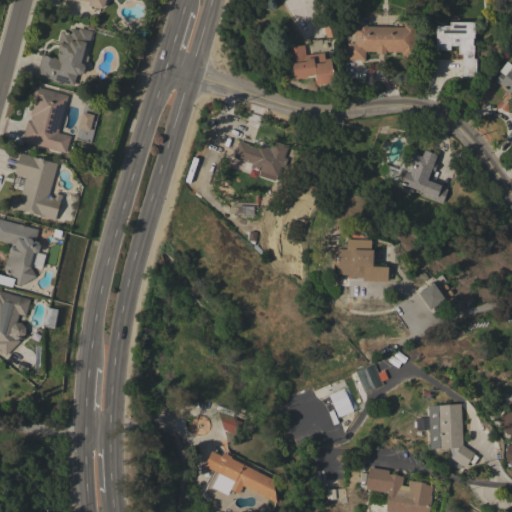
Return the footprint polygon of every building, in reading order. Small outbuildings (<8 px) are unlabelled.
[(88,6),(89,2),(80,0),(104,0),(104,7),(100,9),(88,6)] [(325,37),(321,20),(332,17),(336,34),(335,37),(328,38),(325,37)] [(473,22),(473,38),(471,38),(471,45),(473,45),(473,54),(473,59),(475,59),(475,76),(461,76),(461,59),(461,54),(458,54),(458,45),(449,45),(449,50),(435,50),(435,26),(449,26),(449,22),(473,22)] [(346,60),(347,43),(353,43),(353,26),(359,26),(361,24),(365,24),(367,26),(403,27),(403,24),(414,24),(414,56),(400,56),(400,52),(385,52),(385,54),(375,54),(375,51),(364,51),(364,60),(346,60)] [(92,31),(87,47),(84,46),(80,63),(82,64),(84,67),(83,72),(79,75),(76,75),(75,75),(72,85),(47,78),(47,77),(36,74),(41,55),(44,56),(44,55),(56,58),(57,56),(56,56),(57,51),(57,50),(59,43),(57,43),(61,30),(68,33),(70,28),(78,30),(78,27),(92,31)] [(323,52),(324,59),(330,58),(332,74),(333,82),(315,84),(314,76),(293,79),(291,64),(290,64),(288,46),(303,45),(304,55),(323,52)] [(511,96),(504,90),(505,88),(493,80),(499,72),(498,71),(505,61),(511,65),(511,96)] [(68,96),(57,132),(70,136),(65,153),(21,140),(27,120),(30,121),(32,116),(29,115),(34,99),(30,98),(33,86),(68,96)] [(74,138),(89,142),(92,129),(89,128),(92,115),(80,112),(74,138)] [(257,147),(258,144),(270,148),(272,141),(287,146),(284,157),(287,158),(284,168),(280,166),(277,176),(276,176),(274,181),(258,175),(260,171),(251,168),(250,172),(243,170),(246,161),(233,157),(238,141),(257,147)] [(420,195),(422,191),(401,184),(402,183),(398,182),(402,171),(405,172),(406,172),(409,173),(412,165),(409,164),(413,153),(422,156),(424,150),(436,154),(433,163),(436,164),(434,172),(430,171),(427,180),(440,185),(440,187),(447,189),(442,203),(420,195)] [(48,195),(53,196),(54,192),(62,195),(60,200),(59,200),(54,220),(39,216),(40,214),(19,209),(19,210),(11,208),(12,206),(11,206),(14,197),(15,197),(15,195),(20,196),(25,176),(14,173),(15,166),(17,159),(18,159),(19,152),(31,155),(31,156),(57,163),(48,195)] [(236,215),(237,206),(253,206),(253,215),(236,215)] [(40,245),(38,251),(35,253),(32,252),(29,265),(35,275),(20,285),(17,284),(14,280),(11,287),(0,284),(0,274),(13,278),(11,275),(8,276),(1,263),(6,260),(10,243),(0,240),(0,219),(38,229),(35,241),(38,242),(40,245)] [(350,277),(350,275),(336,274),(336,266),(332,266),(332,261),(337,261),(337,249),(372,250),(372,266),(370,266),(370,269),(365,269),(365,277),(350,277)] [(444,299),(429,310),(417,293),(432,282),(444,299)] [(21,322),(25,327),(25,334),(20,338),(17,339),(20,341),(5,355),(0,350),(0,290),(30,298),(25,316),(19,314),(16,322),(21,322)] [(354,371),(373,363),(377,372),(383,370),(387,378),(381,381),(382,383),(363,392),(354,371)] [(353,411),(338,418),(328,395),(343,388),(353,411)] [(511,438),(508,433),(506,435),(497,425),(499,423),(495,419),(507,408),(505,405),(511,398),(511,438)] [(474,453),(470,458),(471,459),(469,462),(468,461),(464,468),(451,458),(454,453),(453,447),(438,448),(436,405),(460,404),(462,445),(474,453)] [(511,461),(511,445),(504,445),(503,461),(511,461)] [(242,486),(238,493),(229,489),(232,481),(231,480),(228,481),(222,478),(222,475),(203,466),(211,451),(221,456),(223,453),(231,457),(230,458),(271,479),(274,501),(242,486)] [(391,511),(385,511),(387,494),(386,494),(387,491),(384,491),(383,492),(365,489),(368,467),(388,470),(388,474),(403,476),(401,486),(408,486),(409,480),(425,483),(425,485),(432,486),(429,501),(431,502),(428,511),(391,511)] [(346,502),(340,503),(340,498),(326,500),(326,502),(319,503),(317,488),(325,487),(325,490),(345,488),(346,502)]
